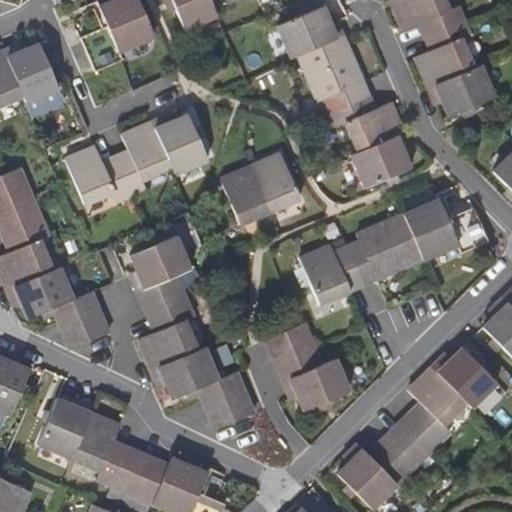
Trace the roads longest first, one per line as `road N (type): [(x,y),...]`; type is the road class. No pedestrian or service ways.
road 1 (residential): [(0,318),(7,336),(135,399),(159,426),(283,492)]
road 2 (residential): [(511,268),(283,492)]
road 3 (residential): [(511,240),(422,135),(378,27),(353,0)]
road 4 (residential): [(43,7),(90,122),(194,86)]
